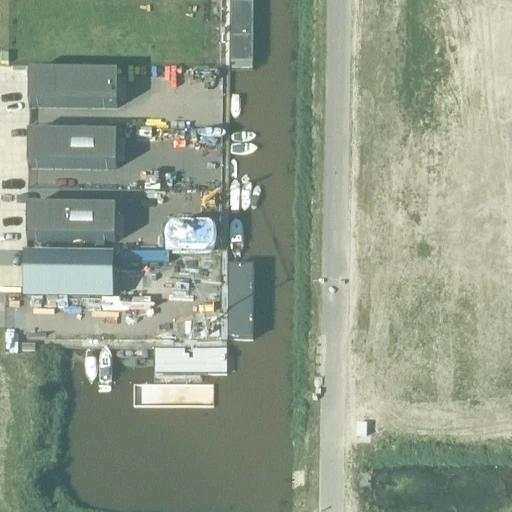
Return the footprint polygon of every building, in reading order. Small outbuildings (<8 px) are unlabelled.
[(205,57),(206,0),(28,0),(28,34),(72,35),(72,55),(205,57)] [(117,109),(117,76),(29,75),(28,107),(117,109)] [(116,170),(116,137),(28,136),(27,168),(116,170)] [(115,243),(115,211),(27,209),(26,242),(115,243)] [(26,298),(110,299),(110,259),(27,258),(26,298)] [(366,437),(366,425),(356,425),(356,437),(366,437)]
